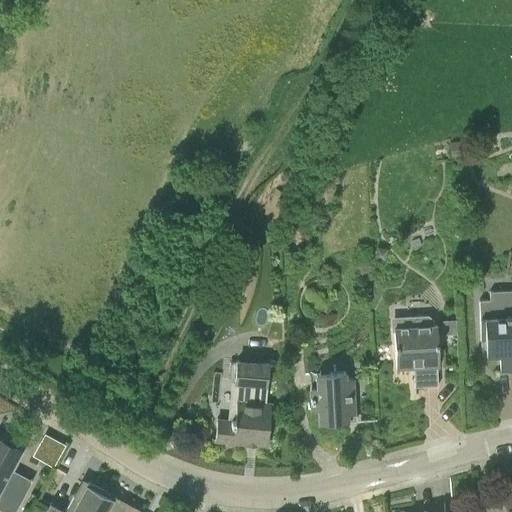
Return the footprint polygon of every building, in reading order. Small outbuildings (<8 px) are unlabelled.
[(466,155),(465,141),(450,142),(451,156),(466,155)] [(385,259),(386,249),(376,247),(375,258),(385,259)] [(511,371),(511,289),(489,291),(489,300),(478,300),(480,341),(485,340),(486,356),(499,355),(500,372),(511,371)] [(439,366),(437,324),(433,324),(433,319),(427,315),(390,317),(391,331),(394,330),(396,368),(421,367),(422,386),(438,385),(436,366),(439,366)] [(441,320),(442,335),(456,334),(455,319),(441,320)] [(267,445),(269,425),(271,401),(265,401),(269,363),(236,360),(234,382),(231,381),(228,418),(216,417),(215,440),(222,441),(225,444),(228,445),(232,445),(235,444),(238,442),(246,443),(246,439),(256,440),(256,444),(267,445)] [(309,387),(309,389),(311,409),(318,409),(319,423),(327,423),(330,425),(337,425),(339,422),(347,422),(347,414),(352,414),(354,414),(352,379),(346,379),(345,371),(314,373),(315,387),(309,387)] [(55,464),(67,441),(46,431),(35,454),(55,464)] [(0,502),(7,507),(19,484),(6,478),(21,450),(0,438),(0,502)] [(136,511),(98,492),(85,484),(78,497),(73,494),(64,511),(49,503),(44,511),(136,511)] [(511,511),(511,489),(503,492),(507,511),(511,511)]
